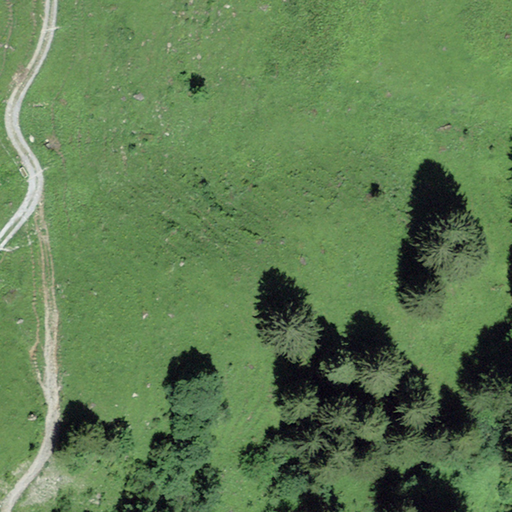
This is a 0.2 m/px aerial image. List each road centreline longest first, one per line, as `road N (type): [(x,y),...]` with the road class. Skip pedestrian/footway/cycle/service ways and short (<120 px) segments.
road 1 (track): [(38,185),(53,325),(52,411),(48,443),(5,511)]
road 2 (track): [(53,0),(43,62),(7,121),(38,185),(0,243)]
